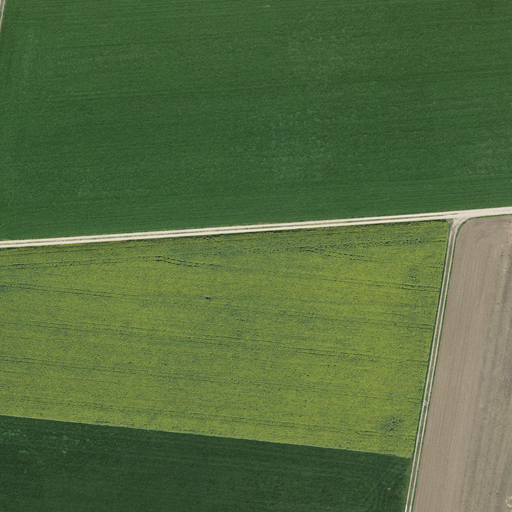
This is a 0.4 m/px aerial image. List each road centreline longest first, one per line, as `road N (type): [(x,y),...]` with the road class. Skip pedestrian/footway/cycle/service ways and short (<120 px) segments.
road 1 (track): [(511,207),(0,247)]
road 2 (track): [(407,511),(456,211)]
